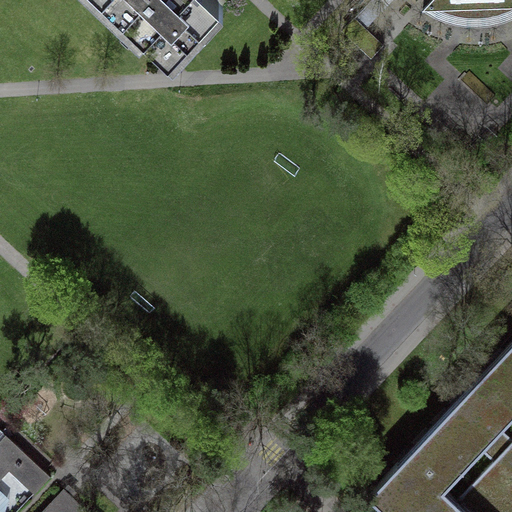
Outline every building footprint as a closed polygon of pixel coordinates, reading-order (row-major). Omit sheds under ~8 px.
[(110,0),(167,54),(217,0),(110,0)] [(511,0),(430,0),(422,9),(439,8),(448,12),(458,15),(468,16),(478,16),(488,15),(498,13),(507,10),(511,7),(511,0)] [(368,31),(354,18),(343,29),(371,55),(382,44),(368,31)] [(370,492),(390,511),(511,511),(511,341),(398,462),(370,492)] [(0,511),(0,478),(9,469),(34,493),(50,475),(6,433),(1,438),(0,439),(0,511)] [(40,511),(89,511),(71,494),(70,495),(64,489),(65,488),(64,487),(40,511)]
